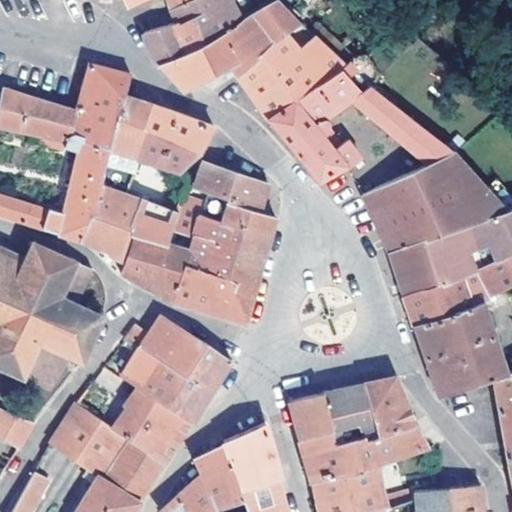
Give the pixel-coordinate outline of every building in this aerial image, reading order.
[(274,0),(270,0),(238,20),(201,39),(158,64),(184,91),(198,84),(228,67),(234,75),(283,35),(298,21),(274,0)] [(165,0),(167,3),(173,21),(185,16),(212,0),(165,0)] [(191,18),(201,39),(238,20),(230,2),(232,0),(212,0),(185,16),(191,18)] [(173,21),(140,33),(146,51),(158,64),(201,39),(191,18),(185,16),(173,21)] [(253,101),(266,119),(341,64),(325,51),(308,65),(296,52),(283,35),(234,75),(247,94),(253,101)] [(325,51),(312,37),(296,52),(308,65),(325,51)] [(423,165),(449,152),(368,88),(366,87),(359,91),(346,77),(352,70),(345,61),(341,64),(266,119),(321,181),(344,165),(347,168),(359,160),(343,141),(332,151),(320,138),(327,133),(327,126),(323,120),(348,101),(423,165)] [(74,112),(69,135),(76,137),(74,144),(105,155),(123,98),(129,76),(88,64),(74,112)] [(2,88),(0,96),(0,126),(40,136),(66,142),(69,135),(74,112),(2,88)] [(123,98),(105,155),(102,166),(131,176),(138,160),(135,159),(148,106),(134,101),(123,98)] [(176,173),(178,171),(185,157),(198,151),(212,128),(196,122),(162,109),(148,106),(135,159),(138,160),(176,173)] [(86,220),(96,185),(102,166),(105,155),(74,144),(76,137),(69,135),(66,142),(40,136),(38,144),(59,151),(63,148),(78,153),(63,211),(49,207),(47,209),(0,194),(0,215),(79,241),(86,220)] [(374,224),(386,252),(498,205),(454,156),(449,152),(423,165),(359,192),(374,224)] [(259,213),(267,184),(240,176),(229,173),(201,163),(193,183),(192,187),(226,198),(224,204),(259,213)] [(123,193),(131,176),(102,166),(96,185),(116,192),(123,193)] [(103,226),(116,192),(96,185),(86,220),(103,226)] [(103,226),(109,229),(110,224),(126,230),(136,198),(123,193),(116,192),(103,226)] [(202,199),(180,193),(172,212),(168,228),(190,235),(196,219),(202,199)] [(168,228),(172,212),(136,198),(126,230),(125,235),(131,238),(141,233),(163,242),(168,228)] [(202,199),(196,219),(216,223),(224,204),(202,199)] [(256,221),(259,213),(224,204),(216,223),(253,232),(256,221)] [(452,252),(484,238),(492,258),(511,248),(511,208),(505,212),(503,210),(498,205),(386,252),(394,275),(400,293),(459,271),(452,252)] [(273,217),(259,213),(256,221),(253,232),(268,236),(273,217)] [(243,268),(253,232),(216,223),(196,219),(190,235),(210,243),(205,256),(243,268)] [(89,245),(100,250),(109,229),(103,226),(86,220),(79,241),(89,245)] [(100,250),(116,259),(125,235),(126,230),(110,224),(109,229),(100,250)] [(268,236),(253,232),(243,268),(258,273),(268,236)] [(186,249),(163,242),(141,233),(131,238),(121,262),(117,272),(140,285),(170,302),(186,249)] [(224,317),(228,319),(234,299),(195,286),(205,256),(210,243),(190,235),(186,249),(170,302),(224,317)] [(22,261),(0,249),(1,248),(0,247),(0,367),(15,374),(14,377),(17,378),(20,376),(30,382),(29,384),(33,385),(34,383),(45,388),(48,386),(55,374),(63,358),(67,359),(69,355),(76,359),(75,362),(79,364),(102,313),(98,311),(96,314),(87,310),(89,308),(85,305),(83,308),(73,304),(90,266),(86,265),(84,267),(72,262),(73,259),(69,258),(67,261),(34,246),(36,243),(31,241),(31,243),(27,243),(26,247),(29,248),(22,261)] [(490,290),(491,293),(505,287),(511,283),(511,248),(492,258),(472,265),(486,292),(490,290)] [(238,286),(243,268),(205,256),(195,286),(234,299),(238,286)] [(258,273),(243,268),(238,286),(234,299),(249,304),(258,273)] [(406,312),(412,326),(476,299),(473,292),(467,294),(459,271),(400,293),(406,312)] [(492,295),(481,298),(482,302),(494,297),(499,307),(511,301),(511,300),(505,287),(491,293),(492,295)] [(494,297),(482,302),(480,304),(483,313),(499,307),(494,297)] [(504,375),(503,372),(483,313),(480,304),(482,302),(481,298),(476,299),(412,326),(417,342),(419,347),(435,396),(493,378),(504,375)] [(249,304),(234,299),(228,319),(243,323),(249,304)] [(180,381),(206,344),(158,314),(155,320),(147,333),(134,324),(122,341),(136,351),(180,381)] [(224,367),(230,360),(206,344),(180,381),(136,351),(118,378),(130,386),(137,391),(188,422),(194,413),(209,391),(224,367)] [(496,392),(498,407),(511,403),(511,369),(503,372),(504,375),(493,378),(496,392)] [(362,384),(382,434),(414,425),(403,402),(392,378),(362,384)] [(324,392),(336,428),(360,421),(368,439),(382,434),(362,384),(343,388),(324,392)] [(137,391),(130,386),(117,403),(124,409),(137,391)] [(188,422),(137,391),(124,409),(108,426),(161,464),(179,437),(188,422)] [(288,404),(299,438),(336,428),(324,392),(305,396),(293,399),(291,395),(285,397),(285,405),(288,404)] [(108,426),(73,402),(47,444),(95,476),(71,511),(132,511),(138,502),(137,500),(161,464),(108,426)] [(502,431),(507,461),(511,460),(511,403),(498,407),(502,431)] [(32,423),(0,408),(0,437),(8,441),(17,446),(22,438),(32,423)] [(374,464),(427,450),(420,437),(414,425),(382,434),(368,439),(360,421),(336,428),(299,438),(303,455),(310,481),(374,464)] [(223,444),(241,502),(245,511),(253,511),(282,503),(275,480),(278,478),(264,426),(239,437),(223,444)] [(223,444),(193,458),(201,475),(214,511),(241,502),(223,444)] [(364,511),(383,506),(374,464),(310,481),(315,499),(318,511),(364,511)] [(22,511),(44,480),(30,473),(8,511),(22,511)] [(158,511),(214,511),(201,475),(176,493),(177,496),(158,511)] [(481,511),(481,509),(478,484),(434,489),(414,490),(414,497),(415,511),(481,511)] [(284,511),(282,503),(253,511),(284,511)]
